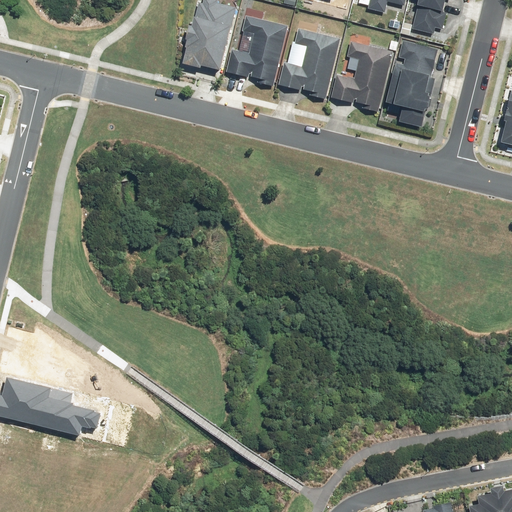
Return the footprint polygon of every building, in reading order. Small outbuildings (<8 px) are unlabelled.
[(205,67),(224,72),(235,27),(234,27),(239,8),(219,3),(220,1),(217,0),(205,0),(205,4),(201,3),(195,27),(193,26),(190,41),(191,41),(189,48),(191,49),(186,65),(204,70),(205,67)] [(389,3),(406,7),(407,0),(371,0),(370,9),(387,13),(389,3)] [(422,0),(415,30),(436,35),(438,29),(444,30),(449,13),(446,12),(449,0),(422,0)] [(259,84),(275,88),(290,27),(248,17),(244,32),(256,35),(251,54),(235,50),(229,73),(251,79),(251,77),(260,80),(259,84)] [(328,100),(342,39),(299,29),(296,45),(308,48),(303,67),(286,62),(280,86),(303,91),(304,88),(306,88),(306,91),(313,92),(312,97),(328,100)] [(363,109),(381,113),(395,52),(352,42),(349,57),(361,60),(356,79),(339,75),(333,99),(356,104),(356,100),(359,101),(358,103),(364,105),(363,109)] [(402,124),(425,129),(429,114),(430,114),(430,111),(432,111),(435,98),(434,98),(434,95),(431,94),(435,77),(434,77),(440,50),(404,42),(400,58),(407,59),(406,65),(398,64),(389,104),(406,108),(402,124)] [(0,394),(0,416),(79,435),(82,426),(90,428),(91,426),(97,428),(100,413),(94,412),(95,411),(73,405),(73,403),(70,402),(72,393),(6,377),(2,395),(0,394)] [(511,511),(511,488),(506,490),(505,485),(493,487),(494,492),(480,495),(482,503),(471,506),(472,511),(511,511)] [(465,511),(466,511),(463,511),(455,511),(454,501),(435,505),(436,507),(426,509),(426,511),(465,511)]
